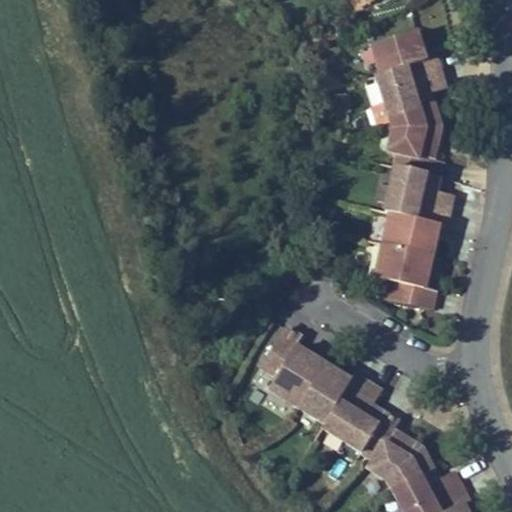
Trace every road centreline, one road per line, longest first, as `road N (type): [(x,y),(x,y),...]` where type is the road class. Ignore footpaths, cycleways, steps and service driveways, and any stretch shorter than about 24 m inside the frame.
road 1 (residential): [(499,0),(501,131),(478,374)]
road 2 (residential): [(300,277),(445,367),(478,374)]
